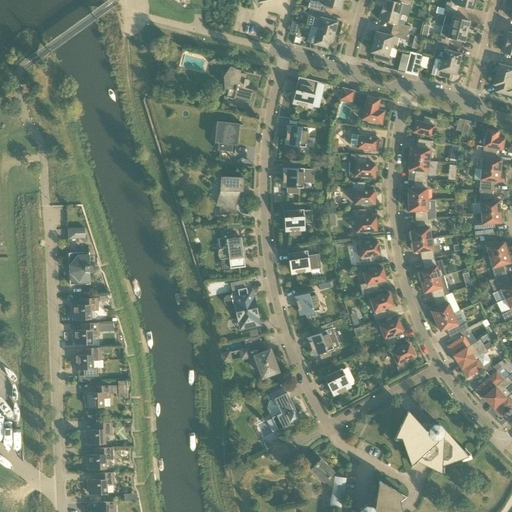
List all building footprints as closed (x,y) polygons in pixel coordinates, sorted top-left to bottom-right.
[(341,10),(343,0),(324,0),(324,4),(310,1),(308,8),(313,9),(325,12),(326,7),(341,10)] [(411,7),(413,0),(410,0),(399,0),(399,3),(386,0),(384,0),(382,10),(399,14),(406,16),(409,6),(411,7)] [(451,0),(450,4),(447,3),(445,9),(457,12),(458,6),(473,10),(475,0),(451,0)] [(339,24),(337,24),(338,22),(328,20),(328,19),(324,17),(325,12),(313,9),(311,16),(315,17),(312,27),(317,28),(335,32),(335,31),(337,31),(339,24)] [(455,18),(457,12),(445,9),(443,15),(446,16),(443,26),(467,32),(470,22),(455,18)] [(397,24),(399,14),(382,10),(379,20),(393,24),(392,30),(398,31),(408,34),(410,27),(397,24)] [(296,35),(299,23),(292,21),(289,34),(296,35)] [(464,43),(467,32),(443,26),(441,36),(438,35),(437,42),(448,45),(450,39),(464,43)] [(332,43),(335,32),(317,28),(315,38),(312,37),(310,43),(327,48),(328,42),(332,43)] [(406,41),(408,34),(398,31),(392,30),(390,36),(376,32),(373,43),(391,47),(397,49),(399,39),(406,41)] [(414,35),(412,48),(418,49),(420,36),(414,35)] [(447,50),(448,45),(437,42),(435,48),(439,49),(437,59),(436,58),(435,59),(459,65),(461,54),(447,50)] [(511,54),(511,43),(506,42),(503,53),(511,54)] [(388,57),(391,47),(373,43),(371,53),(374,54),(373,60),(390,64),(391,58),(388,57)] [(407,64),(413,66),(416,54),(410,52),(407,64)] [(413,66),(420,68),(423,55),(416,54),(413,66)] [(217,58),(210,56),(208,63),(215,64),(217,58)] [(456,75),(459,65),(435,59),(431,75),(451,80),(452,74),(456,75)] [(405,73),(411,75),(413,66),(407,64),(405,73)] [(511,67),(500,64),(497,75),(511,78),(511,67)] [(251,102),(253,91),(255,92),(256,91),(245,89),(246,86),(248,85),(249,85),(249,83),(250,82),(249,81),(248,80),(247,79),(245,79),(246,75),(241,73),(243,67),(235,65),(234,69),(231,68),(227,74),(229,76),(228,80),(225,81),(225,88),(229,89),(227,98),(234,100),(235,98),(251,102)] [(413,66),(411,75),(417,76),(417,77),(420,68),(413,66)] [(378,72),(377,80),(389,81),(390,74),(378,72)] [(511,78),(497,75),(495,85),(498,86),(497,92),(511,95),(511,78)] [(299,77),(298,79),(299,79),(299,78),(300,78),(297,93),(295,93),(292,103),(312,108),(318,82),(299,77)] [(351,104),(354,91),(342,88),(339,101),(351,104)] [(368,121),(367,123),(375,125),(375,123),(381,124),(384,112),(377,110),(379,100),(367,97),(362,120),(368,121)] [(413,132),(432,137),(436,120),(424,117),(423,123),(416,121),(413,132)] [(462,132),(465,120),(459,118),(456,131),(462,132)] [(214,120),(212,142),(216,143),(215,150),(234,152),(237,123),(214,120)] [(468,138),(472,122),(465,120),(462,132),(461,136),(468,138)] [(306,148),(308,128),(288,125),(286,145),(306,148)] [(352,148),(357,148),(363,149),(363,151),(371,153),(371,150),(377,151),(378,138),(370,137),(371,128),(358,127),(357,133),(354,132),(352,134),(350,145),(352,148)] [(483,147),(496,149),(502,151),(504,139),(497,138),(499,132),(487,129),(483,147)] [(410,159),(429,161),(431,141),(419,139),(418,149),(411,148),(410,159)] [(458,155),(459,146),(452,145),(451,154),(458,155)] [(495,159),(496,149),(483,147),(482,158),(476,158),(475,169),(500,171),(501,160),(495,159)] [(356,161),(355,176),(361,177),(361,179),(369,179),(369,177),(375,177),(375,165),(367,164),(367,155),(354,155),(354,161),(356,161)] [(427,180),(429,161),(410,159),(409,170),(415,171),(414,180),(427,180)] [(314,170),(304,169),(284,168),(283,188),(287,188),(287,194),(300,195),(300,189),(303,189),(304,183),(313,183),(314,170)] [(499,182),(500,171),(475,169),(474,180),(480,180),(479,191),(492,192),(493,182),(499,182)] [(243,192),(243,188),(243,178),(220,177),(220,191),(216,206),(216,207),(219,207),(219,214),(238,215),(236,207),(241,192),(243,192)] [(427,200),(427,180),(414,180),(415,189),(408,189),(408,201),(427,200)] [(355,189),(355,204),(361,204),(361,207),(369,207),(369,204),(375,204),(374,191),(365,192),(365,183),(352,183),(352,189),(355,189)] [(493,202),(492,192),(479,191),(481,214),(500,212),(499,201),(493,202)] [(428,220),(428,219),(427,200),(408,201),(409,212),(415,211),(415,221),(428,220)] [(312,210),(304,211),(304,210),(284,211),(285,231),(291,231),(291,235),(300,235),(299,230),(305,230),(305,223),(313,223),(312,210)] [(348,218),(353,218),(355,217),(357,232),(363,232),(363,234),(371,234),(371,231),(376,231),(375,218),(366,219),(366,210),(348,211),(348,218)] [(483,236),(496,234),(495,224),(501,223),(500,212),(481,214),(482,223),(473,224),(475,237),(483,236)] [(412,242),(431,239),(429,230),(432,229),(431,219),(428,219),(428,220),(415,221),(417,230),(410,231),(412,242)] [(85,228),(68,229),(68,240),(85,239),(85,228)] [(489,258),(508,253),(505,242),(498,243),(496,234),(483,236),(489,258)] [(246,260),(245,252),(243,252),(241,238),(227,240),(228,248),(219,249),(219,251),(218,252),(218,253),(218,255),(218,256),(219,258),(220,259),(221,260),(222,260),(222,261),(221,262),(222,270),(245,267),(244,260),(246,260)] [(439,244),(432,246),(431,239),(412,242),(414,253),(420,252),(422,261),(434,258),(433,253),(440,252),(439,244)] [(360,267),(373,265),(371,256),(380,254),(378,242),(372,243),(372,241),(364,242),(364,244),(358,245),(361,260),(358,260),(360,267)] [(311,271),(310,269),(321,268),(320,265),(319,254),(308,256),(307,251),(304,251),(303,245),(292,247),(293,253),(287,254),(291,274),(311,271)] [(90,266),(89,253),(69,253),(70,285),(90,285),(90,271),(92,270),(92,268),(91,267),(90,266)] [(495,279),(507,275),(504,265),(511,263),(508,253),(489,258),(495,279)] [(418,272),(421,282),(440,277),(438,271),(444,269),(442,261),(435,263),(434,258),(422,261),(424,270),(418,272)] [(360,285),(362,295),(379,291),(377,283),(386,281),(383,268),(377,270),(376,267),(369,269),(369,272),(363,273),(366,283),(360,285)] [(507,275),(495,279),(489,282),(495,293),(492,294),(497,303),(496,303),(496,304),(505,299),(511,295),(511,283),(511,284),(507,275)] [(444,276),(440,277),(421,282),(424,293),(431,291),(433,300),(445,296),(445,295),(449,294),(444,276)] [(320,290),(331,287),(330,281),(318,284),(320,290)] [(229,304),(233,303),(240,330),(261,326),(257,307),(253,289),(247,290),(246,288),(238,290),(238,293),(228,296),(226,296),(225,297),(224,299),(225,301),(225,302),(226,303),(228,304),(229,304)] [(320,311),(315,291),(295,296),(301,316),(306,314),(307,318),(316,316),(315,312),(320,311)] [(373,315),(375,321),(388,317),(385,309),(393,306),(389,294),(384,296),(383,294),(376,296),(376,298),(371,300),(375,314),(373,315)] [(510,309),(503,312),(501,313),(504,320),(511,316),(511,295),(505,299),(510,309)] [(436,322),(453,314),(445,296),(433,300),(437,309),(431,311),(436,322)] [(469,299),(472,305),(478,302),(476,296),(469,299)] [(80,299),(81,306),(73,306),(73,315),(74,315),(74,320),(91,319),(91,311),(98,311),(97,299),(80,299)] [(453,314),(436,322),(440,332),(446,329),(450,337),(469,328),(466,323),(459,326),(453,314)] [(385,324),(380,327),(385,340),(383,341),(386,347),(398,342),(395,334),(403,331),(398,319),(393,321),(392,319),(384,322),(385,324)] [(81,324),(82,330),(73,331),(74,340),(75,340),(75,345),(92,344),(92,336),(99,336),(98,324),(81,324)] [(356,338),(363,336),(360,328),(353,329),(356,338)] [(332,329),(327,331),(327,330),(308,338),(315,356),(320,354),(322,358),(330,355),(328,351),(334,349),(339,347),(332,329)] [(470,331),(465,333),(469,343),(474,341),(470,331)] [(488,334),(480,339),(484,345),(491,340),(488,334)] [(246,347),(260,344),(259,337),(244,340),(246,347)] [(458,362),(484,346),(480,339),(470,346),(464,337),(448,347),(458,362)] [(489,342),(484,346),(458,362),(467,378),(484,368),(478,358),(488,352),(487,350),(492,347),(489,342)] [(396,368),(400,374),(411,368),(407,359),(415,355),(409,344),(404,347),(403,345),(396,348),(397,350),(391,353),(398,367),(396,368)] [(270,350),(262,353),(260,346),(238,351),(240,360),(251,358),(251,357),(255,356),(256,360),(255,362),(255,364),(255,367),(256,369),(257,370),(259,372),(261,373),(263,377),(278,372),(270,350)] [(76,370),(84,369),(85,376),(97,376),(97,368),(93,369),(93,361),(100,361),(99,349),(82,349),(83,355),(74,356),(75,365),(76,365),(76,370)] [(223,363),(231,361),(230,353),(222,354),(223,363)] [(333,396),(338,393),(340,397),(348,393),(346,389),(351,387),(342,369),(324,377),(333,396)] [(488,403),(511,382),(507,377),(503,380),(496,372),(476,390),(488,403)] [(380,387),(385,385),(380,373),(374,376),(380,387)] [(119,398),(127,398),(127,381),(118,382),(118,386),(116,386),(116,394),(119,394),(119,398)] [(511,382),(488,403),(501,417),(511,406),(511,400),(508,396),(511,392),(511,382)] [(110,394),(110,386),(93,387),(93,393),(85,393),(85,402),(86,402),(86,407),(103,407),(103,399),(110,398),(110,394)] [(295,413),(297,413),(287,393),(274,399),(281,413),(272,418),(278,431),(293,423),(292,422),(298,419),(295,413)] [(444,474),(445,468),(445,465),(472,456),(465,448),(464,451),(445,431),(444,431),(444,429),(439,424),(433,424),(428,428),(428,431),(425,430),(408,411),(394,440),(403,441),(412,468),(419,462),(444,474)] [(94,424),(94,430),(86,430),(87,439),(88,439),(88,444),(105,444),(105,436),(112,435),(111,423),(94,424)] [(273,461),(282,456),(290,452),(283,440),(271,447),(267,442),(264,444),(273,461)] [(95,449),(95,455),(87,455),(88,464),(89,464),(89,469),(106,468),(106,461),(113,460),(112,448),(95,449)] [(341,507),(346,480),(346,479),(335,477),(332,475),(334,472),(321,459),(311,470),(324,483),(325,482),(333,489),(331,501),(333,501),(332,505),(330,505),(341,507)] [(96,474),(96,480),(88,480),(89,489),(90,489),(90,494),(107,494),(106,485),(113,485),(113,473),(96,474)] [(402,511),(400,503),(407,498),(379,481),(375,507),(373,508),(372,506),(365,505),(360,509),(359,511),(402,511)] [(115,511),(115,502),(97,503),(97,511),(115,511)]
